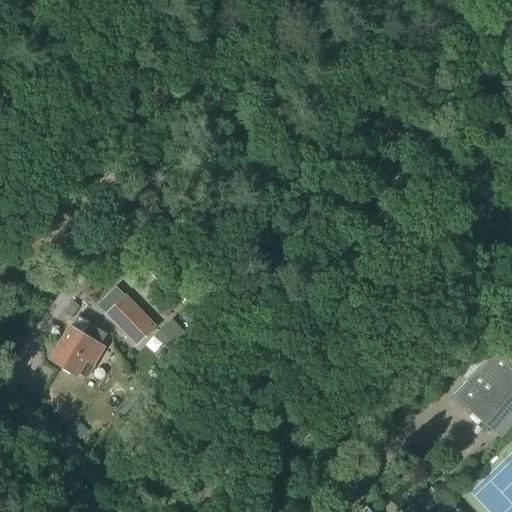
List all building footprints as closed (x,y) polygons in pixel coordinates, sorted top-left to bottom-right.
[(136,349),(157,328),(126,296),(104,317),(136,349)] [(497,324),(486,335),(494,343),(505,331),(497,324)] [(94,364),(103,349),(70,330),(52,361),(77,375),(86,360),(94,364)] [(511,354),(509,358),(499,350),(453,397),(502,439),(511,426),(511,354)] [(414,508),(408,511),(432,511),(435,510),(423,498),(414,508)] [(457,511),(448,502),(437,511),(457,511)]
